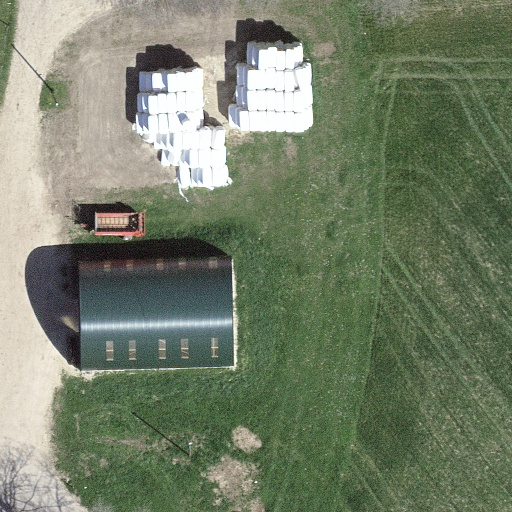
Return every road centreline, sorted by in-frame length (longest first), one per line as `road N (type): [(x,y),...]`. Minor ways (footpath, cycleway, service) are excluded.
road 1 (unclassified): [(45,30),(1,171),(11,447),(88,511)]
road 2 (track): [(230,0),(45,30)]
